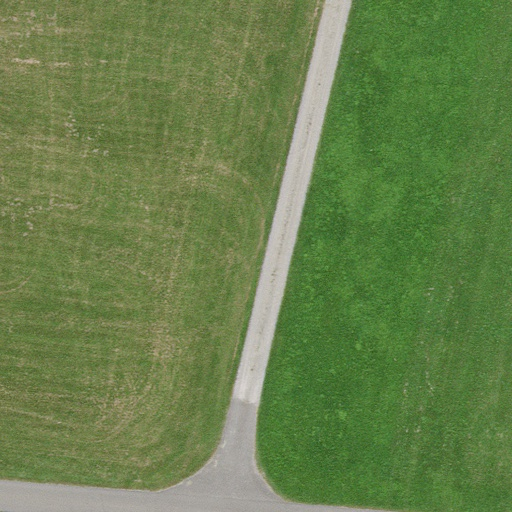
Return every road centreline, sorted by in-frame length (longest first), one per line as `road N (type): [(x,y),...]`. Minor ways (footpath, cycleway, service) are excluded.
road 1 (track): [(344,0),(224,511)]
road 2 (track): [(0,496),(184,511)]
